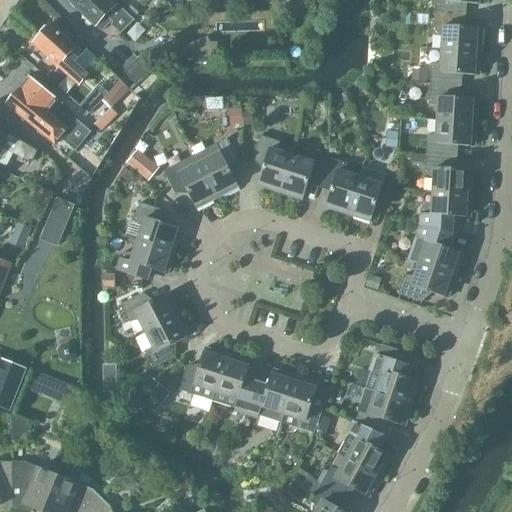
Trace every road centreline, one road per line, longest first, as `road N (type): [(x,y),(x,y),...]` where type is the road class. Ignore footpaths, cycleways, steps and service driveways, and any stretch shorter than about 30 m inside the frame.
road 1 (residential): [(345,300),(324,359),(215,324),(199,293),(201,266),(215,238),(254,218),(358,252),(347,293)]
road 2 (residential): [(468,343),(500,236),(511,82)]
road 3 (residential): [(386,511),(468,343)]
road 4 (residential): [(468,343),(345,300)]
